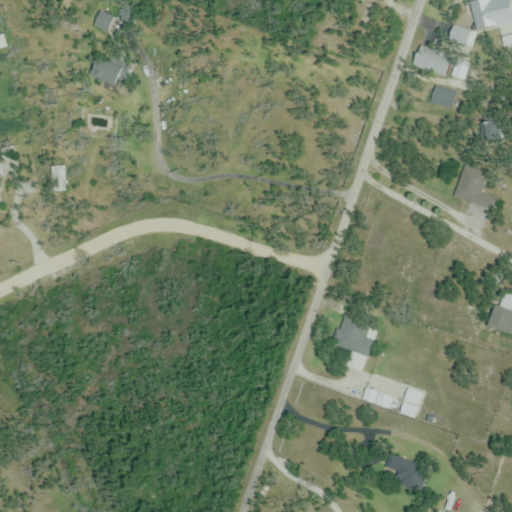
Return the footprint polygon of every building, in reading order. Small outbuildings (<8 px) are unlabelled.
[(364,0),(365,16),(374,16),(374,0),(364,0)] [(491,0),(475,0),(470,1),(477,30),(511,21),(511,0),(493,0),(491,1),(491,0)] [(117,19),(102,12),(95,27),(110,34),(117,19)] [(412,67),(446,78),(453,58),(419,47),(412,67)] [(100,79),(119,90),(131,67),(112,57),(100,79)] [(430,101),(452,110),(458,95),(436,86),(430,101)] [(507,139),(498,118),(482,125),(490,145),(507,139)] [(488,173),(464,165),(454,198),(492,211),(496,198),(481,194),(488,173)] [(511,315),(511,297),(501,293),(487,328),(505,335),(511,315)] [(363,355),(372,327),(344,317),(334,346),(363,355)]
